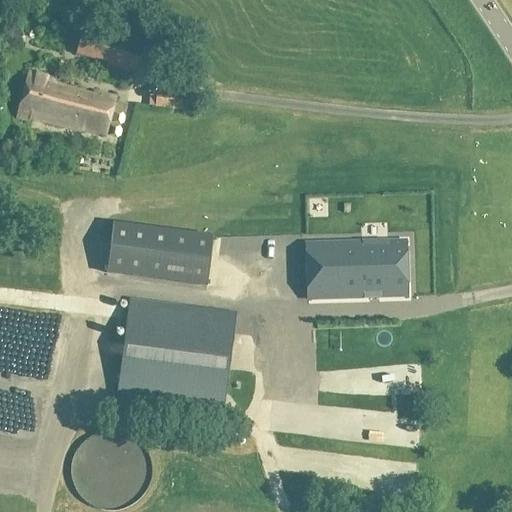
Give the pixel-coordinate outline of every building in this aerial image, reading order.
[(82,28),(74,54),(107,63),(105,67),(134,75),(143,44),(82,28)] [(93,93),(92,97),(52,86),(53,83),(28,76),(18,113),(105,136),(114,99),(93,93)] [(187,100),(167,98),(166,110),(186,112),(187,100)] [(340,193),(324,194),(325,218),(341,217),(340,193)] [(292,204),(277,205),(277,206),(323,204),(323,195),(292,196),(292,204)] [(271,219),(294,214),(292,205),(270,210),(271,219)] [(296,207),(296,218),(324,216),(324,205),(296,207)] [(343,233),(405,231),(404,210),(369,211),(369,220),(342,221),(343,233)] [(212,239),(113,226),(106,273),(205,286),(212,239)] [(364,242),(305,244),(307,300),(406,297),(405,241),(383,242),(384,254),(364,254),(364,242)] [(128,300),(116,400),(222,414),(235,314),(128,300)] [(441,336),(437,315),(414,320),(418,341),(441,336)] [(81,344),(99,347),(104,320),(85,317),(81,344)] [(284,322),(280,349),(304,352),(308,325),(284,322)] [(361,340),(396,338),(395,322),(360,324),(361,340)] [(386,379),(350,381),(353,418),(388,415),(386,379)]
